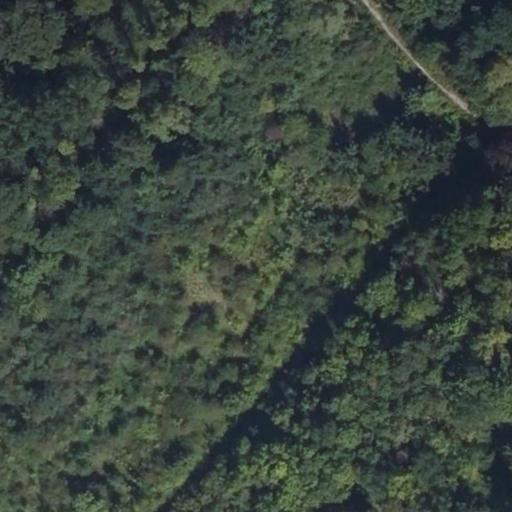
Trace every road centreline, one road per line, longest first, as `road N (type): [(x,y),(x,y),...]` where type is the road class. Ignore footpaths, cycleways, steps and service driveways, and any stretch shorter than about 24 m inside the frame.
road 1 (track): [(496,124),(153,511)]
road 2 (unclassified): [(363,0),(465,107),(496,124)]
